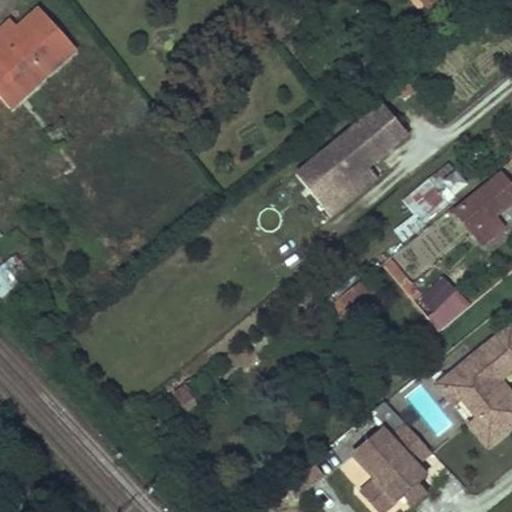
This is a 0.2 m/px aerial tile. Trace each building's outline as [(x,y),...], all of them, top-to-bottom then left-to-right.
[(436,0),(420,0),(428,8),(436,0)] [(42,10),(20,30),(0,47),(0,84),(10,76),(27,94),(77,50),(42,10)] [(13,22),(0,33),(0,47),(20,30),(13,22)] [(0,97),(11,109),(27,94),(10,76),(0,84),(0,97)] [(409,134),(384,104),(373,113),(397,144),(409,134)] [(397,144),(373,113),(297,174),(331,217),(346,205),(337,193),(369,167),(397,144)] [(454,165),(400,193),(412,217),(394,226),(397,231),(469,193),(454,165)] [(346,205),(379,178),(369,167),(337,193),(346,205)] [(511,190),(500,176),(455,212),(472,234),(495,217),(511,203),(511,190)] [(503,228),(495,217),(472,234),(481,244),(503,228)] [(444,274),(413,301),(440,330),(470,303),(444,274)] [(382,306),(362,281),(330,307),(350,332),(382,306)] [(511,329),(509,326),(437,385),(443,393),(456,383),(467,396),(462,399),(476,416),(489,431),(511,413),(511,411),(491,386),(499,380),(511,369),(511,329)] [(511,424),(511,395),(499,380),(491,386),(511,411),(511,413),(489,431),(476,416),(468,423),(486,445),(511,424)] [(456,383),(443,393),(454,406),(462,399),(467,396),(456,383)] [(431,455),(408,429),(394,440),(385,430),(355,456),(376,481),(362,493),(378,511),(385,511),(402,498),(418,485),(426,478),(417,467),(431,455)] [(326,473),(315,459),(287,483),(298,496),(326,473)] [(418,485),(402,498),(411,509),(427,496),(418,485)]
